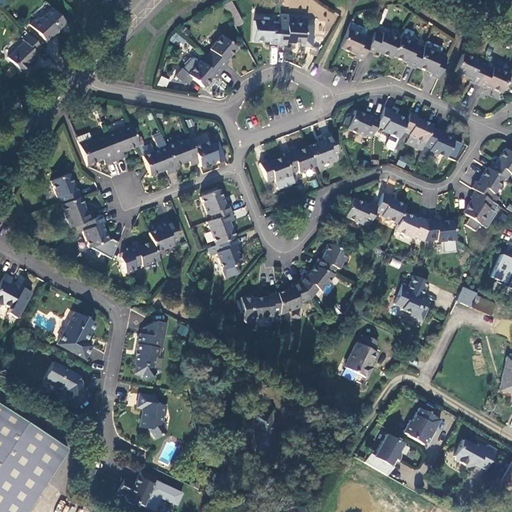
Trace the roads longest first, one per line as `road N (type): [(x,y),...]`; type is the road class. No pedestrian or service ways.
road 1 (unknown): [(511,433),(416,377),(399,377),(324,470),(289,490),(225,497),(180,485),(131,451)]
road 2 (residential): [(236,168),(266,241),(287,252),(317,224),(325,194),(385,171),(440,188),(486,126)]
road 3 (residential): [(0,244),(105,302),(118,326),(104,433),(131,451)]
road 4 (residential): [(486,126),(394,85),(322,96)]
road 5 (residential): [(113,184),(123,211),(236,168)]
road 6 (residential): [(82,74),(99,88),(220,111)]
road 7 (residential): [(427,368),(460,311),(511,329)]
road 8 (residential): [(322,96),(275,73),(220,111)]
